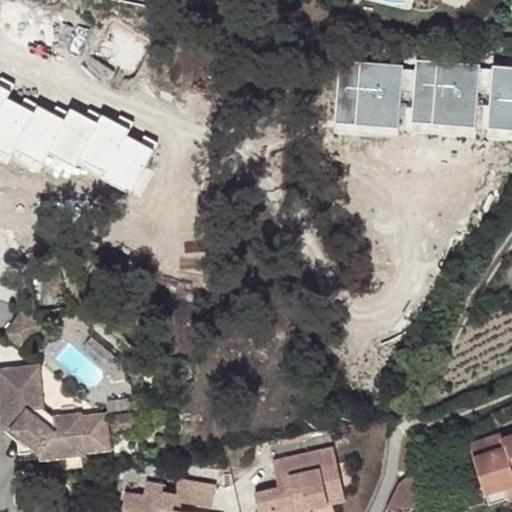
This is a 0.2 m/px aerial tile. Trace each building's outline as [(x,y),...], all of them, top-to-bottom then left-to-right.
[(39,367),(6,371),(14,431),(33,446),(41,453),(41,460),(67,457),(86,455),(86,453),(110,450),(106,415),(82,418),(82,415),(54,418),(43,410),(39,367)] [(14,431),(6,371),(0,371),(0,379),(6,432),(22,446),(24,457),(33,446),(14,431)] [(137,414),(112,417),(114,434),(139,432),(137,414)] [(470,444),(486,494),(511,485),(511,435),(503,438),(501,434),(470,444)] [(333,447),(281,459),(285,478),(290,476),(291,484),(279,486),(255,492),(259,511),(277,511),(278,511),(277,511),(311,511),(311,507),(345,500),(333,447)] [(285,478),(281,459),(274,460),(279,486),(291,484),(290,476),(285,478)] [(416,508),(415,472),(399,483),(387,510),(394,511),(396,509),(416,508)] [(176,499),(183,501),(211,505),(215,486),(180,479),(177,493),(166,491),(166,485),(148,482),(145,495),(128,492),(125,510),(134,511),(133,511),(188,511),(181,511),(175,509),(176,499)] [(511,485),(486,494),(488,499),(505,494),(507,499),(511,497),(511,485)] [(181,511),(183,501),(176,499),(175,509),(181,511)]
